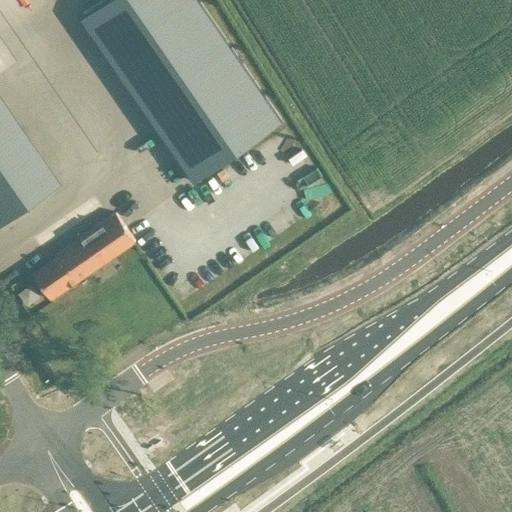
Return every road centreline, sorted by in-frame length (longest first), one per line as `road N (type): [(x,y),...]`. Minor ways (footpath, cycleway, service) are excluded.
road 1 (unclassified): [(511,183),(358,292),(175,355),(43,445)]
road 2 (primary): [(511,235),(130,511)]
road 3 (primary): [(199,511),(511,271)]
